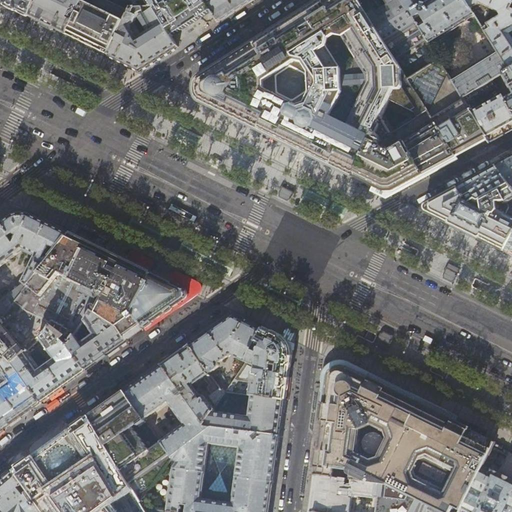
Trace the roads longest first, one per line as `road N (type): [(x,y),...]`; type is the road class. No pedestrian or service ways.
road 1 (residential): [(0,456),(258,270),(304,250)]
road 2 (primary): [(73,136),(304,250)]
road 3 (residential): [(323,260),(289,511)]
road 4 (tertiary): [(276,0),(150,77),(73,136)]
road 5 (unclassified): [(304,250),(511,139)]
road 6 (primary): [(323,260),(511,352)]
